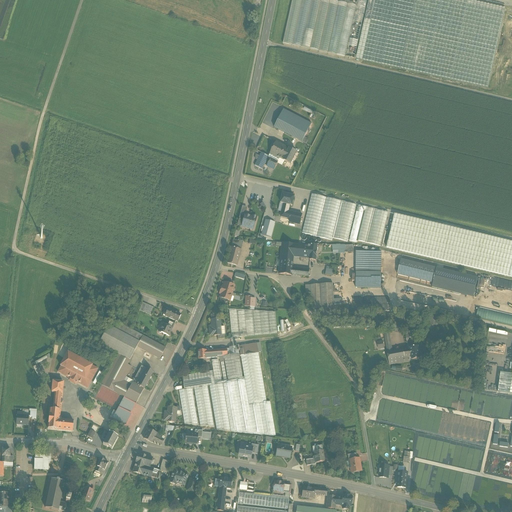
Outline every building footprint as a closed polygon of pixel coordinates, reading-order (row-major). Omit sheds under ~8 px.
[(356,6),(327,0),(292,0),(283,44),(356,60),(357,56),(355,56),(366,8),(356,6)] [(468,1),(464,0),(368,0),(357,56),(356,60),(450,80),(468,1)] [(367,0),(357,0),(356,6),(366,8),(367,0)] [(505,9),(468,1),(450,80),(488,88),(505,9)] [(311,125),(283,110),(274,128),(302,142),(311,125)] [(269,157),(264,165),(274,170),(278,163),(280,159),(286,147),(276,142),(269,157)] [(297,153),(286,147),(280,159),(278,163),(282,165),(284,161),(291,165),(297,153)] [(269,157),(261,153),(255,166),(262,170),(264,165),(269,157)] [(293,198),(282,195),(280,204),(284,204),(289,206),(291,206),(293,198)] [(340,202),(312,195),(302,234),(331,241),(340,202)] [(356,205),(342,202),(334,239),(347,242),(356,205)] [(374,210),(366,208),(358,241),(366,243),(374,210)] [(380,246),(388,213),(375,210),(368,244),(380,246)] [(290,219),(300,221),(300,220),(302,215),(288,212),(282,211),(281,211),(280,216),(290,219)] [(356,212),(350,241),(356,243),(363,214),(356,212)] [(251,218),(245,216),(240,215),(237,226),(253,230),(256,218),(252,216),(251,218)] [(511,262),(511,241),(509,241),(395,215),(387,248),(501,275),(509,276),(511,262)] [(270,238),(274,222),(264,220),(260,235),(270,238)] [(242,241),(232,240),(231,247),(240,250),(242,241)] [(294,245),(282,244),(282,247),(279,274),(291,275),(292,269),(293,257),(294,245)] [(308,246),(294,245),(293,257),(306,258),(308,246)] [(340,245),(332,246),(333,251),(339,251),(339,255),(345,254),(345,253),(345,246),(340,246),(340,245)] [(317,247),(311,246),(311,247),(308,246),(306,258),(310,258),(310,261),(315,261),(317,247)] [(231,247),(226,263),(236,266),(240,250),(231,247)] [(368,273),(369,252),(356,252),(356,273),(368,273)] [(368,273),(381,273),(382,252),(369,252),(368,273)] [(436,268),(401,260),(398,275),(433,284),(436,268)] [(478,278),(436,268),(433,284),(432,288),(473,298),(478,278)] [(368,273),(356,273),(356,288),(381,289),(381,273),(368,273)] [(509,289),(509,281),(508,281),(498,278),(496,278),(493,277),(489,277),(488,280),(495,282),(495,286),(500,288),(506,288),(509,289)] [(232,282),(227,281),(225,281),(225,283),(224,283),(223,287),(222,286),(220,290),(232,294),(234,286),(232,285),(233,283),(232,282)] [(321,285),(311,286),(311,294),(312,311),(322,310),(321,285)] [(333,285),(321,285),(322,310),(334,310),(334,306),(334,300),(333,285)] [(232,294),(220,290),(219,294),(221,295),(219,298),(220,298),(220,300),(220,302),(226,303),(227,303),(227,301),(230,301),(232,294)] [(458,311),(459,304),(447,302),(447,300),(444,299),(443,303),(441,303),(441,306),(442,306),(441,309),(458,311)] [(154,309),(146,305),(144,310),(152,314),(154,309)] [(475,316),(511,325),(511,316),(477,308),(475,316)] [(181,315),(166,309),(163,316),(178,322),(181,315)] [(275,313),(228,310),(231,338),(277,334),(275,313)] [(219,320),(210,321),(212,332),(209,332),(209,337),(217,337),(219,336),(219,331),(220,331),(219,320)] [(151,342),(112,321),(99,345),(116,354),(130,361),(137,348),(145,352),(151,342)] [(175,324),(169,321),(166,327),(171,329),(172,330),(175,324)] [(166,327),(163,325),(160,330),(159,331),(158,332),(159,333),(160,334),(161,333),(168,336),(169,336),(170,334),(170,333),(171,329),(166,327)] [(488,330),(486,338),(488,338),(488,342),(505,345),(507,333),(488,330)] [(165,349),(151,342),(145,352),(160,360),(165,349)] [(257,344),(238,347),(240,357),(259,354),(257,345),(257,344)] [(237,347),(228,348),(229,350),(230,356),(238,355),(237,347)] [(418,347),(410,349),(412,361),(421,359),(418,347)] [(392,352),(388,353),(390,365),(412,361),(410,349),(407,349),(404,350),(400,351),(392,352)] [(226,350),(216,351),(216,357),(219,357),(219,358),(223,358),(223,356),(224,356),(227,356),(226,350)] [(208,351),(197,352),(198,360),(208,359),(208,358),(208,351)] [(92,366),(68,353),(60,366),(61,367),(58,372),(69,379),(70,381),(75,384),(77,383),(87,388),(98,369),(92,366)] [(130,361),(116,354),(100,385),(102,385),(123,397),(124,398),(136,404),(144,390),(132,383),(131,385),(129,389),(118,383),(127,366),(130,361)] [(259,354),(240,357),(244,378),(244,381),(248,406),(266,403),(259,354)] [(238,355),(230,356),(227,356),(224,356),(227,381),(241,379),(238,355)] [(218,361),(212,361),(213,372),(215,383),(221,382),(218,361)] [(131,385),(124,382),(131,368),(127,366),(118,383),(129,389),(131,385)] [(141,366),(132,383),(144,390),(153,373),(141,366)] [(213,372),(181,377),(183,390),(192,389),(193,389),(207,387),(208,386),(222,384),(224,384),(242,381),(243,382),(244,381),(244,378),(221,382),(215,383),(213,372)] [(427,401),(427,402),(414,395),(411,400),(410,397),(404,399),(406,375),(384,373),(382,393),(397,400),(384,399),(373,420),(387,421),(391,413),(404,414),(413,410),(426,418),(428,418),(427,413),(461,416),(448,409),(448,413),(445,413),(446,402),(450,401),(445,399),(443,393),(448,394),(448,387),(445,386),(440,397),(427,401)] [(242,381),(224,384),(232,432),(251,434),(243,382),(242,381)] [(63,383),(53,382),(52,393),(55,393),(53,410),(50,410),(48,429),(58,430),(72,432),(74,422),(61,420),(61,419),(59,418),(60,411),(61,405),(63,404),(63,401),(61,400),(63,383)] [(222,384),(208,386),(215,430),(230,432),(222,384)] [(207,387),(193,389),(199,426),(213,427),(207,387)] [(183,390),(178,391),(183,424),(197,425),(192,389),(183,390)] [(511,395),(497,394),(491,444),(511,447),(511,395)] [(136,404),(124,398),(119,407),(131,413),(136,404)] [(270,404),(248,407),(252,434),(275,437),(270,404)] [(176,409),(167,408),(166,418),(164,417),(163,422),(175,423),(176,416),(181,417),(180,412),(176,412),(176,409)] [(28,417),(23,416),(23,413),(17,413),(16,425),(28,425),(28,417)] [(161,436),(148,429),(143,439),(152,443),(153,441),(161,445),(164,441),(160,439),(161,436)] [(95,433),(90,430),(87,437),(92,439),(95,433)] [(118,437),(109,433),(106,438),(104,437),(103,440),(105,440),(103,445),(111,449),(118,437)] [(194,434),(186,433),(185,441),(187,441),(187,444),(192,445),(192,444),(196,445),(197,438),(197,435),(194,434)] [(425,463),(419,491),(445,496),(450,470),(445,468),(446,464),(459,467),(461,456),(463,457),(464,452),(465,452),(466,445),(419,435),(416,450),(421,451),(420,458),(415,457),(414,461),(425,463)] [(250,458),(251,454),(252,449),(251,448),(245,447),(240,446),(238,456),(250,458)] [(283,447),(278,446),(277,446),(276,456),(277,457),(277,456),(285,457),(285,458),(290,459),(291,448),(283,447)] [(322,446),(312,447),(313,453),(314,453),(315,459),(309,460),(310,466),(316,465),(315,463),(324,462),(322,446)] [(509,479),(511,463),(511,454),(488,449),(483,473),(509,479)] [(51,455),(35,454),(35,460),(34,460),(34,469),(48,470),(49,460),(50,460),(51,455)] [(153,459),(138,454),(135,464),(145,466),(150,468),(153,459)] [(104,461),(100,459),(97,467),(95,472),(100,474),(102,469),(104,471),(108,463),(104,461)] [(357,459),(350,461),(349,461),(347,462),(346,462),(347,468),(348,469),(350,468),(351,473),(361,472),(359,459),(357,459)] [(169,462),(163,460),(159,471),(166,473),(169,462)] [(145,466),(135,464),(133,473),(142,475),(145,466)] [(150,468),(145,466),(142,475),(151,478),(152,474),(153,470),(151,469),(151,468),(150,468)] [(379,478),(389,479),(390,467),(380,466),(379,478)] [(182,474),(178,473),(178,472),(178,473),(173,471),(169,483),(175,485),(176,483),(180,484),(181,482),(185,483),(186,478),(187,478),(188,476),(187,475),(186,475),(185,475),(182,474),(183,473),(182,473),(182,474)] [(398,482),(397,488),(406,488),(407,473),(398,472),(397,481),(398,482)] [(231,480),(220,478),(220,480),(215,480),(214,487),(219,487),(219,488),(226,489),(230,489),(231,480)] [(56,481),(52,480),(52,484),(51,484),(51,488),(50,488),(51,488),(50,492),(49,492),(50,492),(49,496),(48,496),(49,496),(48,500),(47,504),(47,508),(46,508),(50,509),(50,510),(51,510),(51,509),(53,510),(54,510),(59,511),(59,510),(58,510),(59,507),(59,506),(63,507),(62,511),(65,511),(66,508),(68,509),(69,504),(64,503),(63,504),(60,503),(60,502),(60,499),(61,499),(61,498),(61,495),(62,495),(62,494),(61,494),(62,491),(63,491),(63,490),(62,490),(63,487),(64,486),(63,486),(64,483),(64,482),(60,481),(56,481)] [(197,482),(190,480),(187,491),(193,493),(197,482)] [(255,484),(245,483),(245,482),(243,481),(243,483),(240,482),(239,490),(254,491),(255,484)] [(284,483),(274,482),(274,485),(272,486),(272,488),(273,489),(273,491),(282,492),(282,493),(286,494),(287,485),(284,484),(284,483)] [(93,491),(85,488),(82,497),(85,498),(84,499),(89,501),(93,491)] [(226,489),(219,488),(216,511),(223,511),(226,489)] [(313,490),(303,488),(302,497),(313,499),(313,495),(314,490),(313,490)] [(327,490),(314,489),(313,490),(314,490),(313,495),(326,497),(327,490)] [(9,494),(0,493),(0,511),(7,511),(8,511),(8,508),(9,508),(9,494)] [(289,498),(239,493),(237,504),(287,510),(289,498)] [(151,503),(152,496),(143,495),(142,502),(151,503)] [(336,497),(327,496),(327,497),(326,509),(334,510),(335,505),(336,498),(336,497)] [(344,496),(342,496),(342,498),(341,503),(339,503),(339,505),(343,506),(342,509),(348,510),(349,506),(350,506),(351,505),(352,504),(352,503),(351,502),(351,497),(350,497),(350,496),(344,496)]
